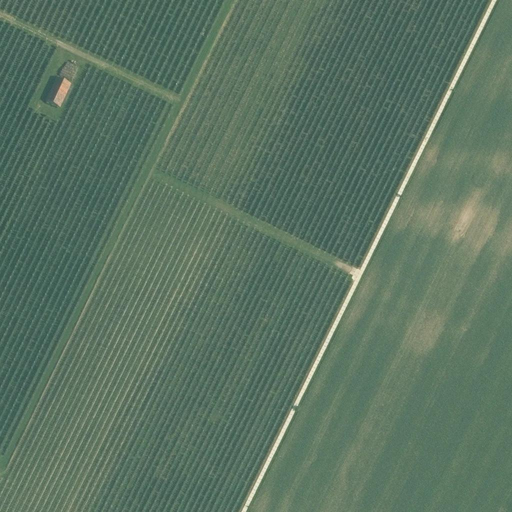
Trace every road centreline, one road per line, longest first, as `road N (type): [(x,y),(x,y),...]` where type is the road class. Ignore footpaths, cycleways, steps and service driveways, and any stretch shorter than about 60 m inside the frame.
road 1 (track): [(493,0),(243,511)]
road 2 (track): [(0,467),(228,0)]
road 3 (track): [(358,275),(146,169)]
road 4 (track): [(180,101),(0,15)]
